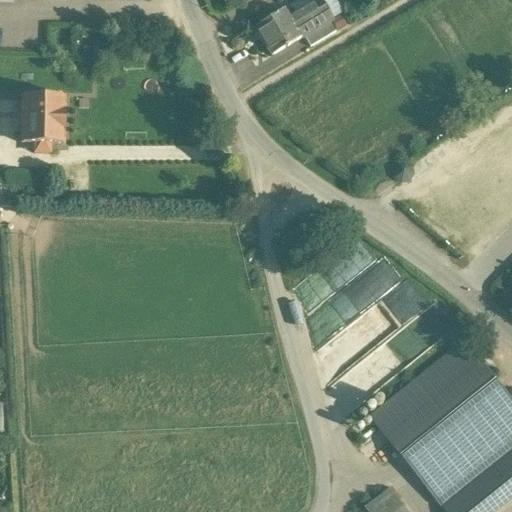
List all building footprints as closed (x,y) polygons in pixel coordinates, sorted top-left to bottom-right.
[(283,10),(254,28),(270,57),(303,37),(329,22),(332,20),(321,1),(289,20),(283,10)] [(329,22),(303,37),(310,48),(335,33),(329,22)] [(65,101),(22,100),(21,145),(63,147),(65,101)] [(392,177),(395,182),(400,184),(405,184),(409,180),(411,175),(409,169),(403,165),(396,166),(392,171),(392,177)] [(511,404),(463,341),(368,417),(440,507),(511,449),(511,404)] [(511,449),(440,507),(444,511),(493,511),(511,498),(511,449)] [(388,489),(363,509),(365,511),(394,511),(401,507),(388,489)]
